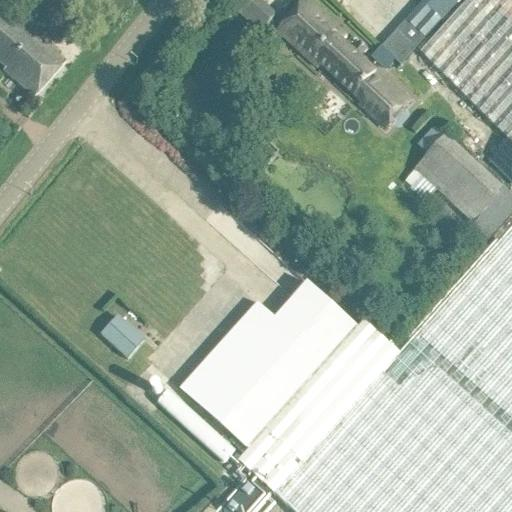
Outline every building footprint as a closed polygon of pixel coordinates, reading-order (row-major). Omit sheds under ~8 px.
[(426,0),(407,22),(426,39),(461,0),(426,0)] [(511,0),(470,0),(469,1),(453,19),(421,54),(511,144),(511,0)] [(347,37),(308,1),(278,32),(319,70),(321,68),(361,104),(358,107),(387,133),(416,102),(388,76),(386,78),(381,73),(380,74),(363,58),(370,51),(360,43),(352,51),(343,42),(347,37)] [(65,64),(50,51),(46,46),(34,35),(22,24),(16,32),(0,17),(0,65),(4,69),(2,70),(34,99),(65,64)] [(448,138),(446,140),(435,130),(419,147),(429,156),(416,171),(427,182),(416,194),(426,204),(438,191),(475,225),(507,192),(448,138)] [(365,324),(360,331),(362,333),(253,455),(250,452),(240,463),(293,511),(511,511),(511,232),(401,356),(365,324)] [(253,455),(362,333),(360,331),(309,285),(276,320),(259,305),(182,391),(250,452),(253,455)] [(100,336),(127,360),(144,342),(117,317),(100,336)] [(224,511),(256,511),(272,495),(254,479),(224,511)]
